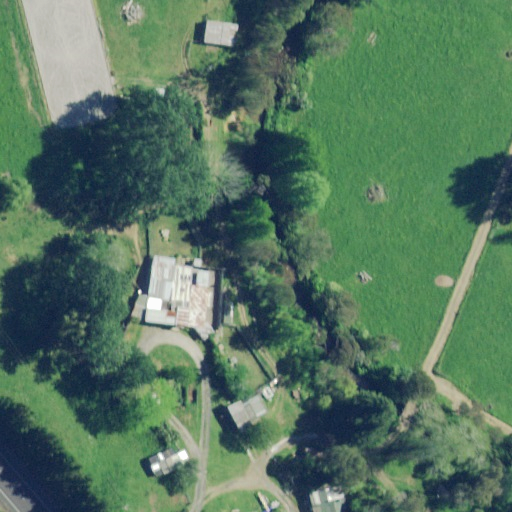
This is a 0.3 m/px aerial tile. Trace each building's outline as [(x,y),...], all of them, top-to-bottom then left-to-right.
[(234,27),(203,23),(201,44),(231,48),(234,27)] [(189,335),(199,336),(203,308),(206,309),(208,293),(203,293),(206,276),(194,274),(192,288),(186,287),(189,270),(170,267),(171,261),(149,258),(144,298),(135,296),(125,322),(190,330),(189,335)] [(264,419),(251,394),(222,409),(234,434),(264,419)] [(181,451),(173,454),(170,449),(144,461),(152,479),(179,467),(176,461),(184,458),(181,451)] [(339,511),(332,486),(304,494),(308,511),(339,511)]
